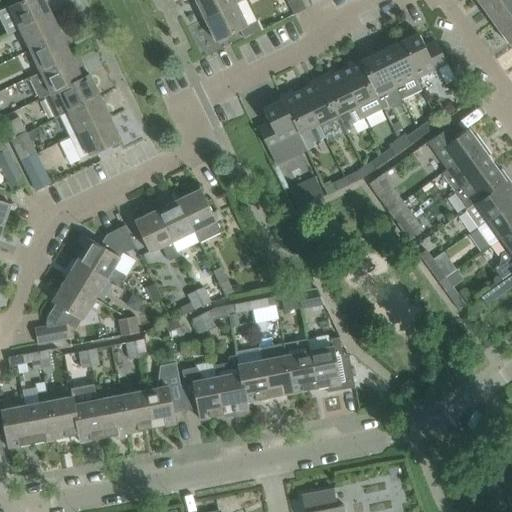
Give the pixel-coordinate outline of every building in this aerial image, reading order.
[(20,28),(51,13),(44,0),(21,0),(9,6),(17,24),(20,28)] [(237,5),(245,1),(244,0),(195,0),(205,20),(237,5)] [(286,0),(294,14),(306,8),(301,0),(286,0)] [(511,13),(511,0),(489,0),(482,6),(496,25),(511,13)] [(237,5),(205,20),(216,41),(240,29),(247,26),(237,5)] [(31,50),(67,33),(62,22),(57,25),(51,13),(20,28),(31,50)] [(511,43),(511,13),(496,25),(510,45),(511,43)] [(42,71),(72,57),(66,44),(72,42),(67,33),(31,50),(42,71)] [(399,39),(397,39),(418,82),(436,74),(434,70),(447,63),(436,41),(425,46),(420,35),(410,39),(408,34),(399,39)] [(381,54),(380,54),(401,99),(421,89),(418,82),(397,39),(386,45),(389,50),(381,54)] [(369,53),(358,58),(382,108),(383,108),(387,106),(389,105),(392,107),(400,104),(401,99),(380,54),(372,58),(369,53)] [(82,63),(77,65),(72,57),(42,71),(42,72),(29,78),(39,99),(89,74),(89,73),(88,74),(82,63)] [(350,69),(342,73),(364,118),(382,108),(358,58),(357,59),(348,63),(350,69)] [(352,124),(364,118),(342,73),(331,78),(328,73),(321,77),(347,129),(353,127),(352,124)] [(89,74),(39,99),(43,98),(53,118),(59,116),(68,111),(100,96),(89,74)] [(346,130),(347,129),(321,77),(309,82),(311,87),(303,92),(320,125),(339,115),(346,130)] [(320,125),(303,92),(294,96),(291,91),(280,96),(299,135),(300,134),(306,149),(314,145),(313,143),(324,137),(318,126),(320,125)] [(79,133),(111,118),(100,96),(68,111),(79,133)] [(269,122),(258,127),(276,164),(291,157),(290,153),(299,149),(301,152),(306,150),(299,135),(280,96),(270,101),(273,106),(263,111),(269,122)] [(11,139),(26,132),(18,117),(3,124),(11,139)] [(79,133),(68,138),(69,140),(79,160),(121,140),(111,119),(111,118),(79,133)] [(421,136),(432,129),(425,119),(415,126),(421,136)] [(412,143),(421,136),(415,126),(406,133),(412,143)] [(451,169),(484,145),(476,134),(471,138),(465,130),(455,137),(448,127),(430,140),(451,169)] [(22,161),(36,154),(31,142),(35,139),(37,133),(35,128),(26,132),(11,139),(18,154),(22,161)] [(379,152),(386,162),(396,155),(389,145),(379,152)] [(455,192),(492,167),(485,157),(490,154),(484,145),(451,169),(442,175),(455,192)] [(7,150),(0,153),(0,154),(7,168),(14,164),(7,150)] [(376,168),(386,162),(379,152),(370,159),(376,168)] [(36,154),(22,161),(27,172),(36,190),(51,183),(36,154)] [(467,209),(509,180),(501,169),(496,173),(492,167),(455,192),(467,209)] [(348,185),(359,180),(354,169),(343,175),(348,185)] [(389,213),(403,203),(382,174),(375,179),(368,184),(389,213)] [(337,190),(348,185),(343,175),(332,180),(337,190)] [(477,228),(511,203),(511,194),(510,192),(511,190),(511,184),(509,180),(467,209),(465,211),(477,228)] [(221,231),(216,220),(201,188),(180,198),(200,241),(221,231)] [(294,211),(316,200),(311,191),(290,202),(294,211)] [(199,242),(200,241),(180,198),(158,209),(173,240),(193,231),(199,242)] [(10,203),(0,199),(0,226),(2,227),(10,203)] [(401,230),(415,220),(403,203),(389,213),(401,230)] [(490,245),(511,229),(511,203),(477,228),(490,245)] [(171,241),(173,240),(158,209),(134,220),(149,252),(161,246),(168,260),(178,256),(171,241)] [(408,239),(417,232),(421,229),(415,220),(401,230),(408,239)] [(90,238),(78,259),(108,277),(121,284),(127,274),(114,267),(120,256),(122,254),(136,247),(125,225),(106,234),(100,244),(90,238)] [(511,229),(490,245),(490,246),(501,238),(508,249),(501,255),(499,265),(495,269),(502,279),(511,271),(511,229)] [(426,264),(435,258),(428,248),(419,254),(426,264)] [(438,282),(448,275),(435,258),(426,264),(438,282)] [(95,298),(108,277),(78,259),(65,280),(95,298)] [(495,298),(511,285),(511,271),(502,279),(488,289),(495,298)] [(438,282),(445,292),(455,285),(448,275),(438,282)] [(228,278),(220,281),(227,296),(235,292),(228,278)] [(47,321),(47,323),(47,326),(65,322),(76,329),(82,319),(89,308),(96,312),(102,303),(95,299),(95,298),(65,280),(64,281),(60,288),(52,301),(56,303),(49,314),(48,316),(48,318),(47,321)] [(156,282),(148,286),(155,301),(163,297),(156,282)] [(197,289),(204,303),(212,299),(205,285),(197,289)] [(300,289),(303,306),(312,304),(308,288),(300,289)] [(196,307),(204,303),(197,289),(189,293),(196,307)] [(295,307),(303,306),(300,289),(292,291),(295,307)] [(253,298),(255,307),(271,304),(269,295),(253,298)] [(238,310),(255,307),(253,298),(237,301),(238,310)] [(202,312),(209,328),(217,324),(210,309),(202,312)] [(201,332),(209,328),(202,312),(194,316),(201,332)] [(128,317),(131,332),(140,330),(137,315),(128,317)] [(123,334),(131,332),(128,317),(120,319),(123,334)] [(37,344),(57,340),(68,338),(65,322),(47,326),(34,328),(37,344)] [(311,350),(319,387),(326,386),(327,392),(354,387),(348,353),(342,354),(339,337),(328,338),(330,346),(311,350)] [(135,339),(139,356),(147,354),(144,338),(135,339)] [(130,358),(139,356),(135,339),(127,341),(130,358)] [(311,350),(308,351),(306,339),(286,343),(296,392),(319,387),(311,350)] [(272,396),(296,392),(286,343),(262,348),(272,396)] [(86,349),(90,366),(99,364),(96,347),(86,349)] [(248,401),(272,396),(262,348),(239,353),(248,401)] [(40,351),(44,368),(52,366),(48,349),(40,351)] [(80,368),(90,366),(86,349),(77,351),(80,368)] [(36,370),(44,368),(40,351),(32,352),(36,370)] [(247,401),(248,401),(239,353),(236,353),(239,365),(240,373),(218,377),(226,414),(233,412),(236,417),(244,415),(244,410),(248,409),(247,401)] [(24,354),(8,357),(9,366),(26,362),(24,354)] [(185,411),(180,385),(176,362),(164,365),(161,387),(146,390),(153,427),(176,423),(174,413),(185,411)] [(194,368),(181,370),(184,385),(192,383),(196,401),(197,409),(199,419),(222,414),(226,414),(218,377),(215,377),(201,380),(194,368)] [(93,385),(70,388),(72,396),(73,405),(81,441),(103,437),(96,400),(93,385)] [(128,432),(153,427),(146,390),(121,395),(128,432)] [(49,401),(47,401),(45,392),(36,394),(38,403),(25,405),(32,443),(57,438),(49,401)] [(125,433),(128,432),(121,395),(96,400),(103,437),(115,435),(116,439),(126,437),(125,433)] [(81,441),(73,405),(72,396),(49,401),(57,438),(78,434),(79,442),(81,441)] [(0,436),(5,436),(8,447),(31,443),(32,443),(25,405),(24,406),(3,410),(2,404),(0,402),(0,436)] [(344,511),(343,504),(337,505),(334,489),(301,495),(304,511),(344,511)]
